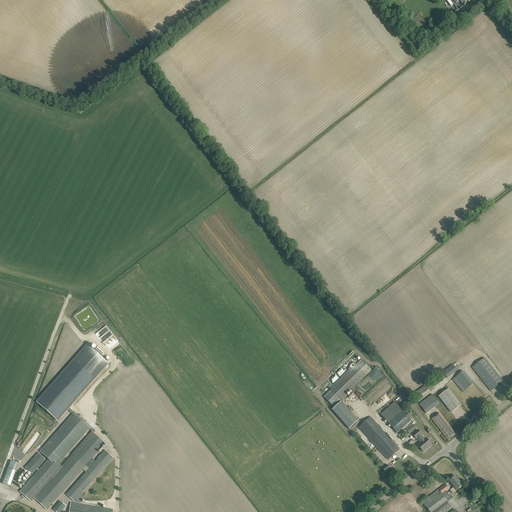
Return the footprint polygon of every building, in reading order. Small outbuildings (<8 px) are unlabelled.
[(449,0),(454,5),(458,10),(463,6),(463,5),(469,0),(449,0)] [(87,345),(36,402),(58,421),(109,364),(87,345)] [(429,361),(429,362),(429,364),(430,365),(430,366),(431,367),(433,369),(434,369),(435,369),(436,370),(437,369),(439,369),(440,368),(441,367),(442,366),(443,365),(443,364),(443,362),(443,361),(443,360),(442,358),(441,357),(440,357),(439,356),(438,356),(436,355),(435,355),(433,356),(432,357),(431,357),(430,358),(430,359),(429,361)] [(484,358),(472,368),(491,391),(503,382),(484,358)] [(361,360),(323,397),(334,408),(371,370),(361,360)] [(443,372),(447,378),(458,371),(453,365),(443,372)] [(463,372),(455,378),(466,390),(473,384),(463,372)] [(367,400),(386,381),(384,378),(364,397),(367,400)] [(415,392),(418,397),(427,390),(424,386),(415,392)] [(439,397),(451,413),(461,405),(448,389),(439,397)] [(420,405),(426,414),(439,404),(432,395),(420,405)] [(349,429),(358,421),(341,402),(332,410),(349,429)] [(411,421),(394,403),(380,415),(397,433),(411,421)] [(69,409),(68,410),(73,415),(40,452),(49,459),(20,492),(23,494),(30,501),(31,502),(34,499),(47,510),(83,470),(86,472),(66,495),(75,503),(75,502),(78,504),(79,504),(83,500),(85,497),(82,494),(114,458),(105,450),(95,462),(92,459),(106,444),(94,433),(95,431),(69,409)] [(439,414),(432,419),(448,440),(456,435),(439,414)] [(370,417),(358,428),(388,460),(400,450),(370,417)] [(414,425),(407,431),(409,434),(416,428),(414,425)] [(420,443),(417,445),(423,452),(432,445),(425,438),(425,439),(422,435),(418,430),(412,434),(416,440),(417,439),(420,443)] [(46,460),(38,453),(25,468),(32,475),(46,460)] [(11,461),(3,484),(10,487),(19,464),(11,461)] [(449,481),(454,487),(450,490),(452,494),(457,490),(457,491),(463,486),(455,476),(449,481)] [(452,499),(446,492),(449,490),(445,484),(438,490),(427,499),(422,503),(429,511),(445,511),(451,508),(447,502),(447,501),(448,502),(452,499)] [(53,510),(55,511),(60,511),(66,506),(60,501),(53,510)] [(112,511),(113,510),(79,504),(78,504),(70,503),(70,505),(68,511),(63,511),(62,511),(112,511)]
